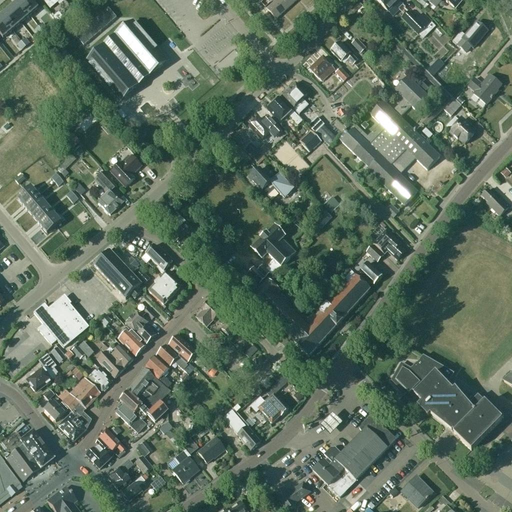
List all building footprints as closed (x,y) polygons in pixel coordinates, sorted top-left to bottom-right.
[(30,0),(20,0),(17,3),(29,17),(38,9),(30,0)] [(55,0),(42,0),(47,5),(50,9),(57,3),(55,0)] [(276,20),(292,6),(286,0),(277,0),(266,10),(276,20)] [(397,10),(402,5),(399,2),(399,1),(397,0),(375,0),(388,13),(393,18),(399,12),(397,10)] [(431,0),(429,3),(432,7),(435,9),(437,7),(442,0),(443,0),(455,10),(463,0),(431,0)] [(17,3),(9,10),(20,24),(29,17),(17,3)] [(74,13),(70,8),(61,16),(65,21),(74,13)] [(108,9),(76,37),(84,47),(116,19),(108,9)] [(9,10),(0,17),(12,32),(20,24),(9,10)] [(423,14),(416,21),(408,13),(401,20),(412,30),(410,33),(416,38),(424,29),(431,22),(423,14)] [(63,21),(59,16),(55,19),(60,25),(63,21)] [(0,17),(0,36),(3,39),(12,32),(0,17)] [(381,21),(378,24),(384,30),(387,27),(381,21)] [(132,23),(86,63),(120,102),(133,91),(130,87),(150,69),(153,74),(166,62),(132,23)] [(473,50),(487,32),(476,23),(465,37),(460,33),(452,43),(457,47),(462,40),(473,50)] [(43,24),(39,27),(43,32),(47,29),(43,24)] [(39,27),(34,31),(39,36),(43,32),(39,27)] [(388,37),(383,32),(367,47),(372,53),(388,37)] [(25,39),(21,42),(26,47),(30,44),(25,39)] [(366,49),(357,40),(351,45),(360,55),(366,49)] [(21,42),(17,46),(21,51),(26,47),(21,42)] [(334,47),(332,49),(332,51),(330,53),(341,63),(348,57),(350,59),(348,61),(353,66),(357,62),(350,55),(350,54),(340,43),(336,47),(334,47)] [(222,70),(237,56),(232,52),(218,65),(222,70)] [(321,83),(334,71),(323,58),(309,70),(321,83)] [(443,64),(438,59),(433,64),(438,69),(443,64)] [(349,78),(341,69),(335,74),(344,83),(349,78)] [(212,70),(200,81),(207,90),(220,79),(212,70)] [(494,95),(501,87),(489,76),(481,85),(475,80),(468,88),(474,94),(473,96),(486,107),(495,96),(494,95)] [(380,125),(367,138),(367,139),(381,152),(377,156),(399,176),(415,160),(427,171),(439,158),(423,142),(424,140),(421,137),(419,138),(415,134),(416,133),(415,132),(414,133),(399,119),(411,107),(416,112),(429,99),(423,94),(427,90),(421,84),(417,88),(407,78),(395,91),(404,101),(393,112),(383,103),(370,116),(380,125)] [(241,80),(234,85),(237,90),(244,85),(241,80)] [(295,84),(281,97),(299,116),(299,115),(308,106),(302,101),(307,96),(295,84)] [(302,122),(292,112),(280,98),(266,111),(278,123),(282,118),(284,120),(288,116),(298,126),(302,122)] [(465,102),(460,98),(456,102),(461,106),(465,102)] [(453,100),(449,104),(442,110),(451,118),(461,107),(453,100)] [(90,116),(84,121),(90,128),(96,123),(90,116)] [(268,118),(263,123),(258,119),(249,128),(261,141),(270,132),(276,139),(282,133),(268,118)] [(315,134),(324,126),(317,118),(308,127),(315,134)] [(427,119),(421,124),(425,128),(431,122),(427,119)] [(464,145),(474,135),(460,122),(459,123),(455,119),(447,128),(451,132),(450,133),(458,141),(458,140),(464,145)] [(331,134),(336,131),(332,124),(327,127),(331,134)] [(367,139),(367,138),(356,128),(353,131),(352,131),(341,142),(363,162),(364,161),(370,167),(368,170),(404,207),(417,194),(399,176),(377,156),(381,152),(367,139)] [(425,130),(422,133),(429,139),(431,136),(425,130)] [(321,143),(312,132),(299,143),(309,154),(321,143)] [(77,144),(71,138),(65,143),(71,150),(77,144)] [(269,152),(262,144),(257,149),(264,157),(269,152)] [(86,157),(80,149),(76,153),(82,161),(86,157)] [(111,174),(125,189),(135,179),(131,175),(134,173),(134,174),(141,168),(131,158),(122,166),(121,164),(111,174)] [(57,171),(60,174),(64,171),(71,164),(67,161),(57,171)] [(22,176),(27,184),(37,176),(32,168),(22,176)] [(505,169),(500,174),(505,179),(510,174),(505,169)] [(281,177),(279,174),(273,180),(266,172),(264,175),(259,170),(249,180),(265,197),(274,189),(280,196),(289,196),(295,191),(281,177)] [(107,172),(104,175),(103,174),(94,182),(107,196),(98,204),(110,216),(123,203),(112,192),(117,188),(111,182),(114,180),(107,172)] [(21,176),(15,180),(19,185),(25,180),(21,176)] [(31,188),(17,200),(24,209),(38,197),(31,188)] [(500,199),(498,202),(488,191),(481,198),(487,204),(486,205),(499,218),(509,208),(500,199)] [(47,205),(53,200),(49,195),(43,199),(47,205)] [(38,197),(24,209),(32,217),(46,206),(38,197)] [(323,212),(324,212),(328,216),(331,213),(331,214),(340,206),(332,198),(324,206),(327,209),(324,211),(323,212)] [(389,204),(383,210),(393,220),(399,214),(389,204)] [(323,212),(324,211),(317,205),(311,212),(317,218),(324,212),(323,212)] [(46,206),(32,217),(39,226),(53,214),(46,206)] [(166,207),(157,216),(170,229),(175,224),(179,228),(185,222),(177,213),(174,216),(166,207)] [(331,219),(328,216),(324,212),(317,218),(313,222),(320,230),(331,219)] [(53,214),(39,226),(47,235),(61,223),(53,214)] [(290,259),(295,254),(281,240),(283,238),(274,229),(252,250),(261,259),(266,254),(273,260),(264,269),(262,266),(257,271),(253,268),(248,274),(259,285),(265,279),(269,274),(272,277),(280,268),(281,269),(290,259)] [(173,230),(166,237),(175,245),(182,239),(173,230)] [(401,245),(387,233),(379,242),(378,240),(375,243),(369,237),(366,240),(373,246),(384,256),(387,253),(397,262),(405,253),(399,247),(401,245)] [(144,257),(149,246),(127,236),(123,244),(129,248),(128,250),(144,257)] [(197,248),(202,244),(195,237),(191,242),(197,248)] [(163,276),(165,274),(164,273),(172,264),(154,246),(145,255),(158,267),(156,269),(159,272),(161,275),(163,276)] [(377,264),(383,257),(372,247),(366,253),(377,264)] [(97,265),(94,267),(125,301),(130,296),(134,300),(140,295),(136,291),(141,286),(132,276),(138,270),(136,268),(138,266),(131,259),(129,261),(128,259),(121,265),(110,253),(106,256),(105,254),(95,263),(97,265)] [(373,287),(382,277),(368,264),(359,274),(361,275),(359,277),(366,283),(367,281),(373,287)] [(141,272),(136,276),(142,283),(147,279),(141,272)] [(172,280),(165,274),(148,293),(164,307),(180,288),(178,286),(172,280)] [(177,274),(172,280),(178,286),(183,280),(177,274)] [(307,320),(326,338),(336,328),(337,329),(342,323),(341,322),(370,291),(351,274),(344,282),(346,284),(315,317),(312,314),(307,320)] [(326,338),(307,320),(303,317),(302,318),(288,304),(289,303),(280,294),(268,282),(249,301),(262,314),(263,312),(295,343),(294,344),(298,349),(308,358),(326,338)] [(43,326),(38,330),(48,343),(51,346),(56,341),(63,350),(89,329),(82,321),(64,300),(45,315),(43,312),(38,316),(36,313),(34,315),(43,326)] [(97,325),(103,320),(89,301),(83,307),(97,325)] [(222,322),(225,319),(221,315),(221,314),(208,303),(200,311),(202,312),(196,319),(206,328),(212,322),(213,323),(217,318),(222,322)] [(152,321),(155,317),(147,310),(144,313),(152,321)] [(146,346),(156,336),(145,326),(147,324),(137,313),(125,325),(146,346)] [(107,326),(111,322),(107,318),(101,323),(111,334),(113,332),(107,326)] [(236,329),(229,322),(221,330),(228,337),(236,329)] [(136,358),(145,348),(126,329),(124,331),(125,334),(119,342),(136,358)] [(197,354),(177,336),(169,346),(178,355),(177,357),(186,365),(197,354)] [(94,354),(84,344),(78,349),(88,359),(94,354)] [(85,356),(76,347),(70,353),(73,357),(76,360),(78,358),(80,360),(85,356)] [(108,351),(105,347),(101,350),(105,354),(97,361),(115,380),(123,371),(106,353),(108,351)] [(110,349),(108,351),(106,353),(123,371),(134,361),(120,347),(114,352),(113,351),(112,352),(110,349)] [(188,376),(192,372),(167,348),(165,350),(163,348),(156,356),(170,369),(174,363),(183,371),(185,374),(184,375),(184,374),(180,378),(180,379),(180,380),(183,383),(189,377),(188,376)] [(58,349),(51,354),(55,360),(62,355),(58,349)] [(69,352),(64,356),(68,361),(73,357),(70,353),(69,352)] [(49,382),(51,381),(46,375),(56,367),(47,356),(39,362),(44,369),(42,371),(41,369),(36,373),(37,374),(28,382),(31,387),(30,388),(34,392),(35,391),(36,393),(45,385),(46,387),(50,384),(49,382)] [(453,434),(471,452),(501,421),(495,415),(498,413),(493,408),(490,410),(477,398),(469,406),(448,382),(453,374),(423,357),(410,370),(401,365),(392,381),(406,396),(411,392),(421,402),(417,407),(427,416),(429,414),(451,432),(452,431),(454,433),(453,434)] [(167,372),(169,370),(155,358),(145,369),(167,390),(171,385),(162,377),(167,372)] [(217,365),(212,358),(202,367),(208,373),(217,365)] [(75,368),(70,373),(79,381),(84,376),(75,368)] [(102,393),(112,383),(98,370),(89,380),(102,393)] [(145,371),(127,393),(149,413),(160,403),(170,394),(149,375),(150,375),(145,371)] [(82,408),(85,411),(100,395),(84,380),(69,396),(66,392),(58,399),(63,403),(62,404),(71,413),(74,415),(82,408)] [(281,418),(288,412),(274,396),(282,388),(278,383),(266,394),(270,399),(258,410),(272,425),(280,417),(281,418)] [(295,391),(290,385),(285,390),(291,395),(295,391)] [(48,402),(54,396),(50,392),(43,398),(48,402)] [(134,415),(142,422),(147,416),(154,423),(167,411),(160,403),(149,413),(127,393),(120,402),(123,405),(134,415)] [(298,393),(295,396),(300,402),(303,399),(298,393)] [(55,423),(67,410),(61,404),(58,407),(53,403),(44,411),(55,423)] [(142,422),(134,415),(123,405),(115,414),(137,435),(146,426),(142,422)] [(204,411),(199,406),(194,412),(198,416),(204,411)] [(82,413),(85,411),(82,408),(74,415),(71,413),(70,415),(71,416),(58,428),(73,444),(86,431),(91,421),(82,413)] [(319,424),(330,433),(343,419),(332,410),(319,424)] [(244,426),(237,418),(233,413),(225,419),(230,425),(228,426),(251,452),(260,444),(246,429),(242,433),(239,430),(244,426)] [(503,418),(498,413),(495,415),(501,421),(503,418)] [(362,433),(346,449),(340,455),(335,450),(331,450),(325,456),(324,456),(323,456),(329,461),(327,464),(323,460),(312,471),(340,499),(396,442),(371,417),(359,429),(362,433)] [(117,428),(111,433),(115,437),(121,432),(117,428)] [(209,432),(206,428),(196,436),(200,440),(209,432)] [(99,439),(108,448),(112,452),(116,448),(122,454),(126,450),(105,429),(99,439)] [(53,461),(32,433),(19,442),(14,436),(4,443),(1,439),(0,439),(0,454),(5,461),(22,483),(40,470),(40,471),(53,461)] [(166,437),(162,433),(150,444),(153,448),(166,437)] [(181,447),(170,433),(166,436),(177,450),(181,447)] [(0,501),(20,486),(4,465),(0,459),(0,436),(2,436),(1,435),(0,436),(0,501)] [(189,456),(198,449),(190,439),(181,446),(189,456)] [(218,457),(225,451),(216,439),(198,454),(207,465),(217,456),(218,457)] [(115,455),(112,452),(108,448),(107,449),(99,440),(95,445),(97,446),(86,457),(99,471),(111,460),(110,459),(115,455)] [(143,459),(144,458),(147,456),(152,452),(144,443),(136,449),(143,457),(142,457),(143,459)] [(183,486),(199,472),(189,459),(190,458),(186,453),(175,462),(179,467),(172,472),(183,486)] [(143,459),(142,457),(134,464),(144,476),(152,469),(144,458),(143,459)] [(126,471),(133,466),(129,462),(119,469),(107,479),(119,493),(131,483),(125,476),(128,473),(126,471)] [(138,488),(144,482),(141,478),(121,495),(124,498),(124,499),(126,502),(127,502),(129,503),(142,492),(138,488)] [(156,492),(165,485),(160,478),(151,486),(156,492)] [(417,510),(433,494),(426,487),(423,490),(413,480),(401,493),(417,510)] [(295,504),(310,494),(303,484),(288,495),(285,491),(275,498),(284,511),(285,511),(295,505),(295,504)] [(77,511),(72,505),(75,502),(69,494),(68,495),(64,489),(60,493),(59,492),(46,503),(52,511),(77,511)] [(398,493),(394,489),(388,495),(393,499),(398,493)] [(450,511),(447,509),(450,506),(442,497),(438,501),(442,505),(443,504),(445,507),(440,511),(450,511)] [(246,511),(240,503),(226,511),(225,510),(222,511),(246,511)]
